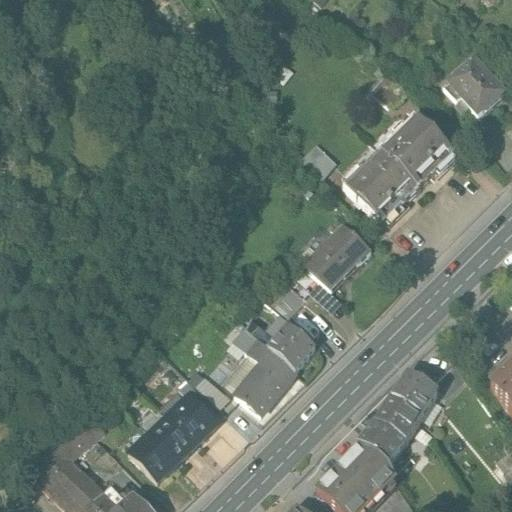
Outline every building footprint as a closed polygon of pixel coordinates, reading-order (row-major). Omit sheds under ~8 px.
[(482,76),(474,66),(443,93),(455,108),(460,103),(477,121),(490,110),(501,100),(488,85),(491,83),(484,75),(482,76)] [(453,159),(413,119),(396,136),(389,128),(370,147),(417,194),(434,178),(453,159)] [(335,164),(317,145),(300,159),(318,179),(335,164)] [(417,194),(370,147),(352,165),(359,173),(342,189),(382,229),(401,210),(417,194)] [(351,237),(341,227),(328,240),(330,242),(318,255),(316,253),(302,268),(332,296),(346,281),(344,279),(350,273),(355,267),(357,269),(371,255),(354,239),(355,238),(353,235),(351,237)] [(304,303),(287,288),(280,297),(296,312),(304,303)] [(296,312),(280,297),(269,307),(286,323),(296,312)] [(245,322),(240,329),(244,332),(245,331),(249,325),(245,322)] [(256,327),(250,323),(249,325),(245,331),(250,336),(256,327)] [(314,353),(287,328),(268,352),(295,377),(304,366),(314,353)] [(261,366),(235,399),(250,411),(260,419),(278,398),(295,377),(268,352),(259,344),(249,355),(261,366)] [(428,379),(417,373),(411,381),(422,388),(428,379)] [(511,374),(490,396),(511,425),(511,374)] [(411,381),(407,379),(398,392),(390,404),(420,423),(423,419),(437,398),(411,381)] [(212,407),(196,392),(186,382),(178,390),(186,398),(203,415),(212,407)] [(235,399),(224,390),(215,401),(241,422),(250,411),(235,399)] [(203,415),(186,398),(165,418),(194,449),(216,428),(203,415)] [(420,423),(390,404),(382,417),(374,430),(404,449),(418,427),(420,423)] [(165,418),(160,413),(143,430),(148,435),(177,465),(194,449),(165,418)] [(103,494),(72,459),(96,438),(80,422),(44,454),(91,504),(92,503),(102,495),(103,494)] [(400,453),(370,434),(364,441),(357,451),(359,453),(387,471),(393,462),(396,458),(400,453)] [(148,435),(127,455),(156,485),(177,465),(148,435)] [(338,476),(316,500),(329,511),(369,511),(395,485),(391,479),(387,471),(359,453),(338,476)] [(91,504),(44,454),(25,469),(65,511),(100,511),(92,503),(91,504)] [(117,511),(102,495),(92,503),(100,511),(117,511)] [(145,511),(134,499),(118,511),(145,511)]
